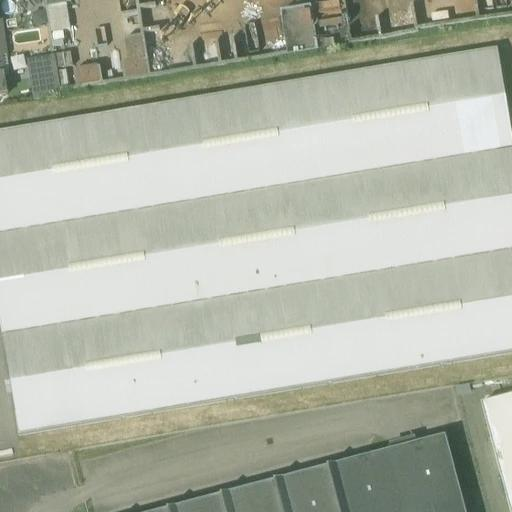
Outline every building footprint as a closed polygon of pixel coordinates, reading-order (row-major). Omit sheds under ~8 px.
[(311,8),(281,13),(288,57),(318,52),(311,8)] [(64,32),(54,34),(52,37),(54,43),(65,41),(64,32)] [(0,94),(6,93),(12,92),(7,60),(4,41),(0,41),(0,94)] [(146,68),(145,49),(127,50),(128,69),(146,68)] [(511,136),(497,50),(0,133),(0,323),(19,436),(511,354),(511,136)] [(71,54),(56,56),(56,57),(58,70),(73,68),(71,54)] [(56,57),(46,59),(29,61),(36,102),(62,98),(58,70),(56,57)] [(511,511),(511,395),(481,403),(510,511),(511,511)] [(163,511),(465,511),(445,436),(163,511)]
